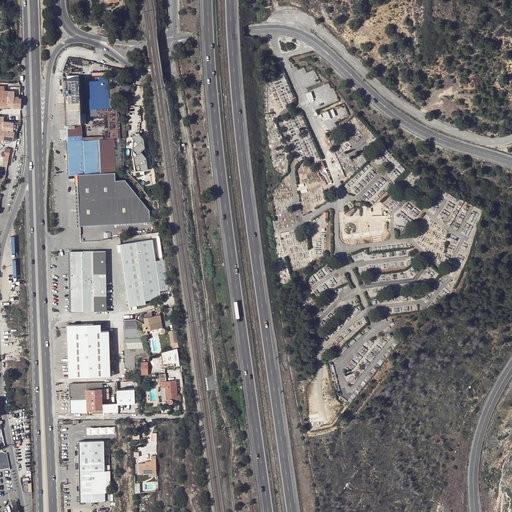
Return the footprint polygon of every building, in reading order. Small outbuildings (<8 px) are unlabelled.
[(110,107),(109,75),(100,76),(100,80),(96,81),(89,81),(90,108),(95,108),(110,107)] [(77,127),(76,124),(83,124),(82,114),(80,79),(71,79),(64,80),(65,89),(65,95),(67,124),(68,124),(73,124),(73,127),(77,127)] [(122,91),(130,92),(131,80),(124,79),(122,91)] [(13,96),(12,106),(20,106),(20,98),(19,98),(18,98),(18,96),(13,96)] [(4,130),(12,131),(13,122),(5,121),(3,121),(2,128),(4,128),(4,130)] [(73,127),(73,124),(68,124),(68,141),(84,140),(83,124),(76,124),(77,127),(73,127)] [(14,131),(12,131),(4,130),(3,140),(8,141),(8,142),(11,142),(14,131)] [(114,139),(84,140),(68,141),(69,174),(78,173),(81,225),(151,221),(150,210),(125,179),(116,179),(115,172),(114,139)] [(320,170),(325,168),(322,161),(316,163),(320,170)] [(364,214),(367,215),(367,223),(368,223),(368,228),(364,228),(364,232),(369,232),(370,236),(374,236),(374,232),(378,232),(378,226),(381,226),(383,230),(387,227),(387,225),(387,223),(387,221),(383,218),(380,223),(375,222),(376,215),(375,210),(368,210),(368,211),(364,211),(364,214)] [(159,292),(155,263),(152,240),(120,244),(128,307),(145,305),(144,301),(160,299),(159,292)] [(106,298),(105,251),(70,251),(70,301),(70,311),(88,311),(88,312),(93,312),(93,311),(106,311),(106,298)] [(155,263),(159,292),(167,291),(163,262),(155,263)] [(152,311),(144,314),(145,323),(142,324),(144,331),(163,327),(160,315),(153,316),(152,311)] [(144,352),(136,319),(124,319),(125,356),(125,368),(135,367),(135,356),(144,352)] [(108,331),(101,331),(93,331),(93,324),(67,325),(67,343),(68,377),(110,376),(108,331)] [(178,341),(176,330),(169,331),(171,344),(178,342),(178,341)] [(161,352),(164,368),(180,366),(179,356),(177,348),(161,352)] [(166,373),(159,374),(159,381),(165,381),(165,386),(166,399),(168,399),(173,399),(177,399),(177,400),(177,402),(181,402),(180,395),(179,395),(179,393),(177,393),(176,380),(166,381),(166,373)] [(135,389),(117,390),(118,403),(103,404),(102,382),(69,383),(69,388),(70,413),(88,413),(88,409),(103,409),(103,412),(118,412),(118,404),(135,403),(135,389)] [(104,441),(79,441),(80,502),(110,501),(109,465),(105,465),(104,441)] [(150,474),(149,472),(157,472),(156,456),(151,456),(152,458),(152,461),(147,462),(146,462),(146,463),(140,463),(140,474),(150,474)]
